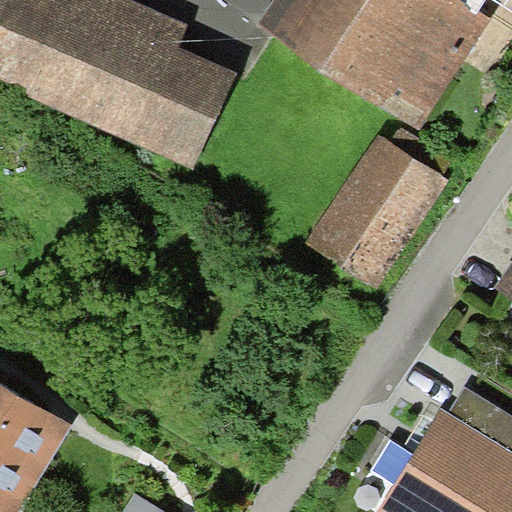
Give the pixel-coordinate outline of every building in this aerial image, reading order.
[(0,0),(0,71),(183,152),(218,74),(48,0),(0,0)] [(409,128),(458,58),(370,0),(293,0),(270,34),(409,128)] [(478,0),(370,0),(458,58),(458,57),(456,55),(481,18),(471,12),(478,0)] [(313,245),(367,281),(443,166),(399,137),(390,152),(380,145),(313,245)] [(511,271),(502,286),(511,292),(511,271)] [(0,487),(44,415),(0,387),(0,487)] [(511,511),(511,472),(503,467),(511,453),(511,423),(461,392),(439,428),(431,422),(410,456),(386,441),(367,473),(391,487),(381,504),(394,511),(511,511)] [(150,511),(134,502),(127,511),(150,511)]
